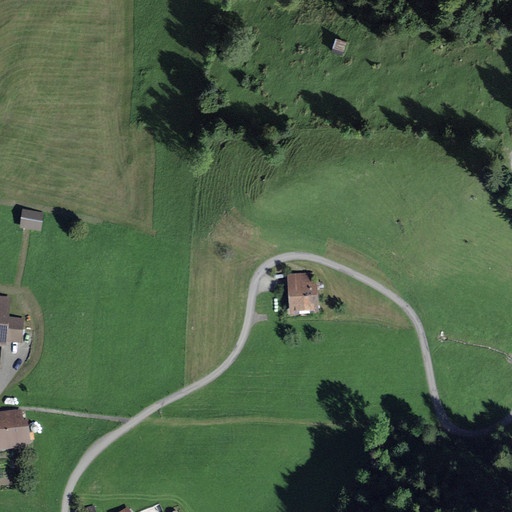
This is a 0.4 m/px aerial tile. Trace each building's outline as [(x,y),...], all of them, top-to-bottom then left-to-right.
[(336,39),(332,51),(341,54),(345,42),(336,39)] [(28,211),(25,227),(38,230),(41,214),(28,211)] [(299,314),(314,313),(311,276),(291,278),(294,310),(299,310),(299,314)] [(0,299),(0,345),(2,346),(3,339),(20,341),(22,321),(5,319),(7,300),(0,299)] [(18,413),(0,414),(0,448),(22,445),(22,442),(30,441),(28,427),(20,428),(18,413)]
